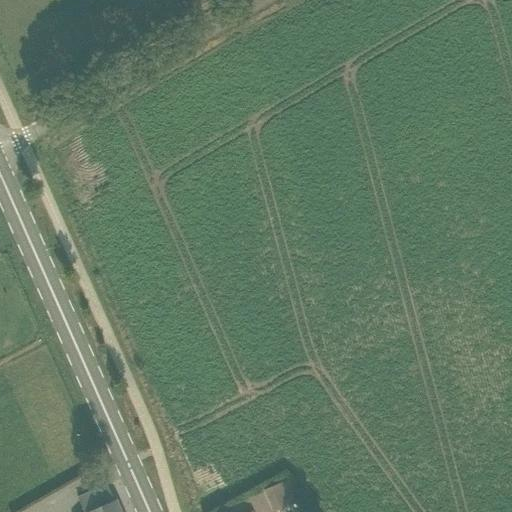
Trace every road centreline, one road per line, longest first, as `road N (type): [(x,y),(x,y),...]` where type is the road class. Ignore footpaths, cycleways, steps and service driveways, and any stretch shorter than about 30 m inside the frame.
road 1 (primary): [(148,511),(0,166)]
road 2 (unclassified): [(0,153),(260,0)]
